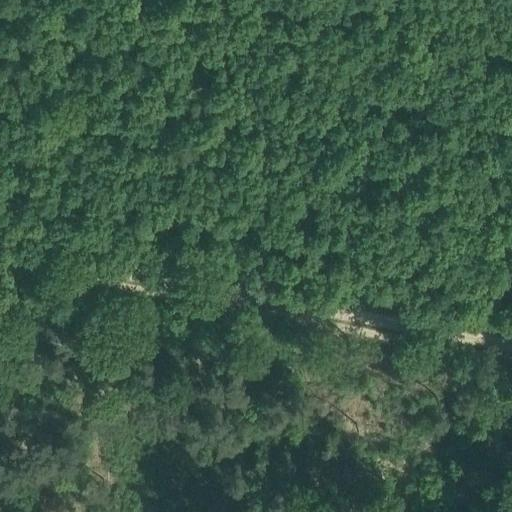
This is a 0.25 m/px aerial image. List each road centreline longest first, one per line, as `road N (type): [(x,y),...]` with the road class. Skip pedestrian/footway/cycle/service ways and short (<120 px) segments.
road 1 (track): [(511,337),(0,240)]
road 2 (track): [(0,437),(179,303),(200,277)]
